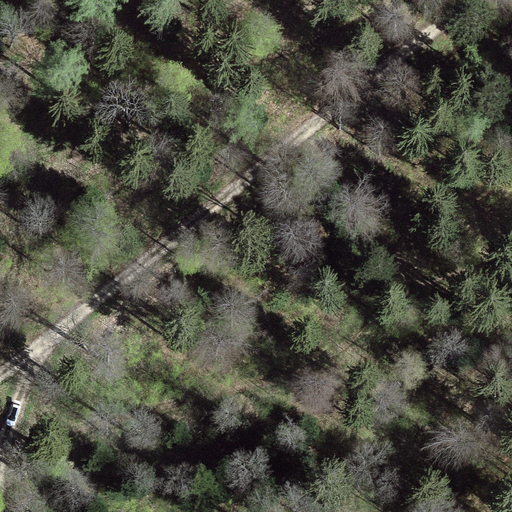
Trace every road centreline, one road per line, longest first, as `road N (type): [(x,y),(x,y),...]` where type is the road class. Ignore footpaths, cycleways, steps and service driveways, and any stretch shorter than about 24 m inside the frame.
road 1 (track): [(485,0),(224,195),(39,349),(0,440)]
road 2 (track): [(511,260),(462,266),(412,287),(306,373),(0,458)]
road 3 (track): [(66,0),(0,267)]
